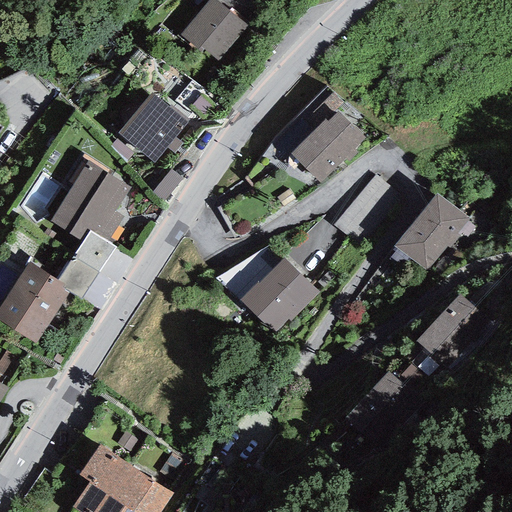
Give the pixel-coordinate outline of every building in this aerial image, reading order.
[(246,27),(214,0),(209,0),(179,35),(200,52),(203,49),(217,61),(246,27)] [(168,107),(152,93),(117,133),(153,163),(190,121),(170,104),(168,107)] [(325,120),(290,154),(319,183),(345,158),(347,161),(357,152),(354,149),(364,139),(337,111),(327,122),(325,120)] [(130,188),(87,161),(49,222),(81,242),(89,230),(107,242),(123,217),(115,212),(130,188)] [(171,169),(151,193),(162,202),(182,178),(171,169)] [(375,174),(333,225),(356,243),(398,192),(375,174)] [(219,200),(225,218),(259,205),(253,187),(219,200)] [(468,218),(437,193),(394,246),(425,271),(468,218)] [(107,242),(89,230),(81,242),(57,280),(64,285),(62,289),(68,293),(80,300),(115,247),(107,242)] [(215,277),(241,301),(283,257),(268,245),(215,277)] [(283,257),(241,301),(274,333),(288,320),(290,322),(319,293),(283,257)] [(57,280),(29,262),(0,307),(0,321),(35,344),(68,293),(62,289),(64,285),(57,280)] [(459,294),(416,341),(446,369),(489,322),(459,294)] [(388,373),(344,418),(374,447),(418,401),(388,373)] [(78,476),(88,482),(131,511),(160,511),(173,494),(129,465),(99,444),(78,476)] [(131,511),(88,482),(71,507),(78,511),(131,511)]
